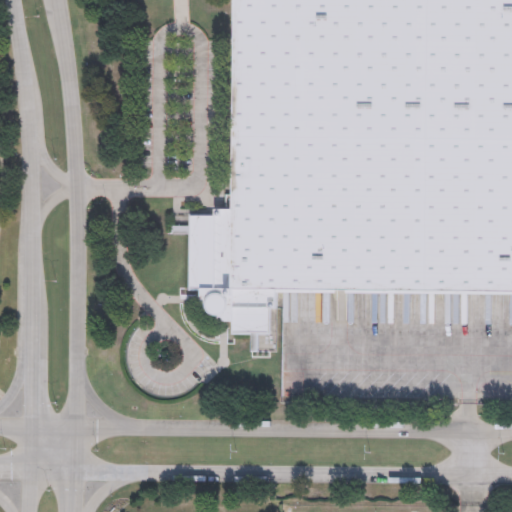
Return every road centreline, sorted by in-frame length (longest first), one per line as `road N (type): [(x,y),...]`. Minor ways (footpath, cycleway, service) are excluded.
road 1 (tertiary): [(19,0),(38,106),(40,466),(28,511)]
road 2 (tertiary): [(511,429),(81,422)]
road 3 (tertiary): [(81,468),(511,468)]
road 4 (tertiary): [(81,422),(81,103),(63,0)]
